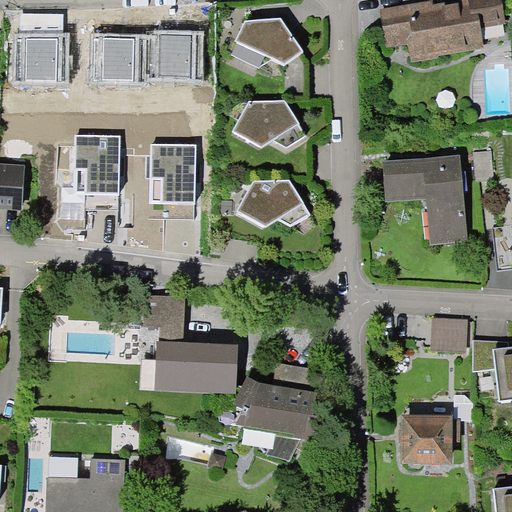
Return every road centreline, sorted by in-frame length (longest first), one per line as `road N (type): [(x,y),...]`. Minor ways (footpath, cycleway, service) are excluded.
road 1 (residential): [(350,291),(0,243)]
road 2 (residential): [(350,291),(338,0)]
road 3 (residential): [(351,511),(350,291)]
road 4 (residential): [(511,306),(350,291)]
